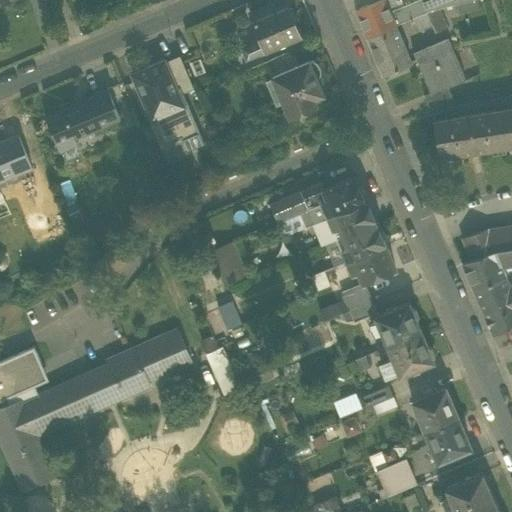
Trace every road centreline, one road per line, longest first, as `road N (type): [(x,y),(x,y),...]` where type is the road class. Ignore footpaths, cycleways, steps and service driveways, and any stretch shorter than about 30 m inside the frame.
road 1 (unclassified): [(0,351),(106,298),(178,216),(380,130)]
road 2 (residential): [(511,433),(380,130)]
road 3 (residential): [(0,89),(210,0)]
road 4 (residential): [(380,130),(324,0)]
